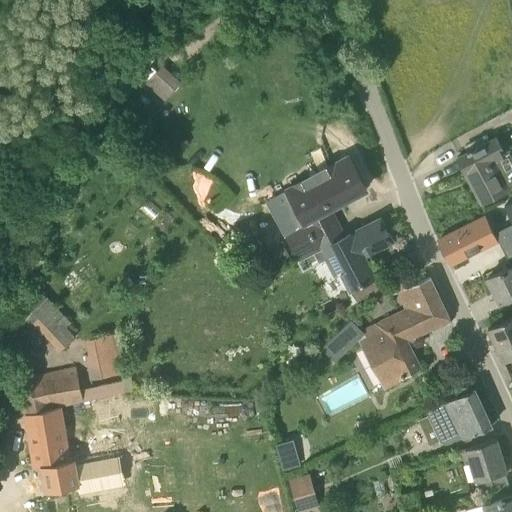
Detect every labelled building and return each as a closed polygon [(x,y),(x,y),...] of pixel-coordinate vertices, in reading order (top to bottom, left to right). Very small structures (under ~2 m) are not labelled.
[(167,96),(185,79),(166,59),(148,76),(167,96)] [(103,127),(112,117),(99,106),(91,116),(103,127)] [(505,151),(497,135),(457,153),(481,203),(509,189),(511,186),(511,153),(510,149),(505,151)] [(347,235),(332,207),(365,189),(348,155),(285,189),(304,224),(303,224),(318,251),(381,218),(347,235)] [(488,215),(439,238),(450,262),(499,238),(500,240),(511,264),(511,263),(511,225),(497,233),(489,215),(488,215)] [(366,254),(392,240),(381,218),(318,251),(331,245),(343,269),(339,271),(349,291),(351,290),(361,308),(380,288),(375,278),(377,277),(366,254)] [(498,301),(511,294),(511,263),(511,264),(486,276),(498,301)] [(417,282),(413,273),(386,283),(391,294),(397,292),(404,308),(371,323),(373,330),(365,334),(350,318),(327,338),(328,339),(323,344),(334,356),(339,351),(340,352),(359,338),(385,389),(403,379),(402,378),(422,366),(410,343),(416,339),(414,336),(450,319),(430,277),(417,282)] [(36,288),(11,312),(9,355),(28,353),(24,337),(25,330),(32,323),(60,351),(75,336),(65,326),(69,321),(36,288)] [(511,315),(488,327),(498,349),(499,349),(505,362),(511,358),(511,315)] [(88,379),(130,370),(121,331),(82,340),(86,354),(82,354),(88,379)] [(81,389),(76,365),(17,378),(21,401),(23,401),(35,464),(41,464),(46,488),(113,476),(110,459),(93,462),(91,450),(79,452),(77,443),(66,445),(61,416),(55,417),(53,407),(124,391),(122,380),(81,389)] [(474,387),(427,410),(441,441),(448,444),(491,425),(474,387)] [(281,472),(299,467),(291,438),(273,442),(281,472)] [(508,485),(504,471),(507,470),(497,438),(464,448),(474,480),(475,480),(479,493),(508,485)] [(308,476),(289,481),(297,510),(317,505),(308,476)] [(511,511),(511,496),(502,500),(501,498),(480,503),(483,511),(511,511)] [(464,511),(483,511),(480,503),(464,507),(464,511)]
